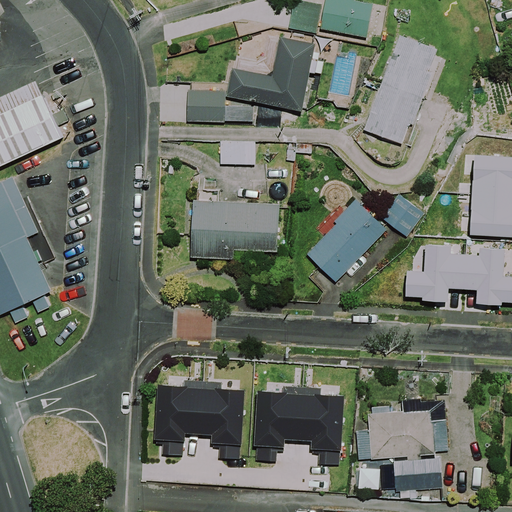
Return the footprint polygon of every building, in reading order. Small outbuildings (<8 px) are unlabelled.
[(315,30),(320,31),(365,39),(371,6),(351,3),(351,0),(325,0),(325,4),(300,0),(293,0),(288,31),(314,36),(315,30)] [(313,44),(268,38),(265,59),(276,61),(274,74),(231,68),(227,94),(189,89),(185,119),(251,128),(254,104),(303,111),(308,74),(318,75),(319,61),(310,60),(313,44)] [(408,125),(411,127),(433,75),(427,73),(436,52),(400,38),(362,130),(400,145),(408,125)] [(37,81),(0,97),(0,166),(63,137),(37,81)] [(253,166),(254,143),(219,142),(219,165),(253,166)] [(24,182),(0,193),(0,274),(20,317),(70,293),(40,232),(46,229),(24,182)] [(423,214),(398,196),(380,220),(406,239),(423,214)] [(386,230),(356,202),(305,255),(335,284),(386,230)] [(511,206),(511,203),(470,202),(468,261),(509,263),(509,248),(511,248),(511,214),(511,215),(511,206)] [(278,253),(279,204),(192,203),(191,258),(198,259),(234,259),(234,252),(278,253)] [(238,401),(185,398),(181,486),(288,492),(289,466),(252,464),(255,411),(237,410),(238,401)] [(379,459),(382,493),(397,492),(398,501),(417,500),(416,490),(441,489),(439,453),(447,452),(445,422),(430,423),(429,412),(368,416),(369,431),(356,431),(358,460),(379,459)]
